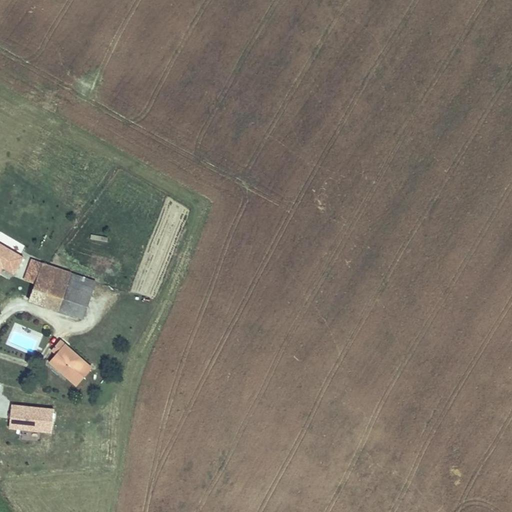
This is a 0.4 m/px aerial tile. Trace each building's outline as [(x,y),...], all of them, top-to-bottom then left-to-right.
[(28,265),(24,278),(36,283),(39,269),(28,265)] [(24,278),(18,304),(46,311),(57,272),(39,269),(36,283),(24,278)] [(57,272),(46,311),(61,316),(69,276),(57,272)] [(69,276),(61,316),(83,321),(93,283),(69,276)] [(58,355),(63,360),(58,367),(85,386),(98,370),(65,345),(58,355)] [(52,432),(54,407),(10,404),(9,430),(52,432)]
